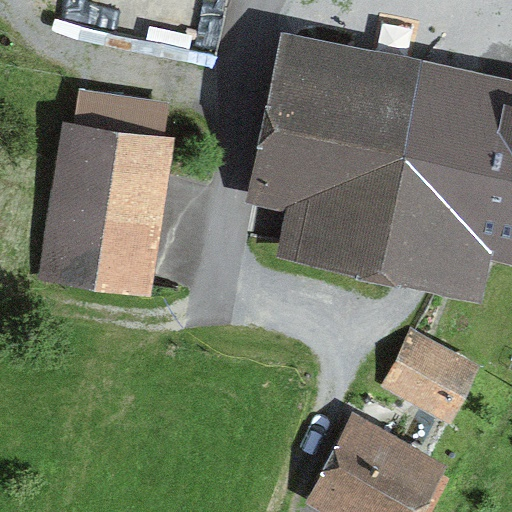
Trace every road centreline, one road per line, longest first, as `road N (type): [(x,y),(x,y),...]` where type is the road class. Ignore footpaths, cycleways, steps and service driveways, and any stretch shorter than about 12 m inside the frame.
road 1 (track): [(276,511),(329,345),(242,301),(209,228),(222,119),(252,0)]
road 2 (track): [(0,11),(52,61),(137,97),(222,119)]
road 3 (track): [(0,297),(170,311),(242,301)]
